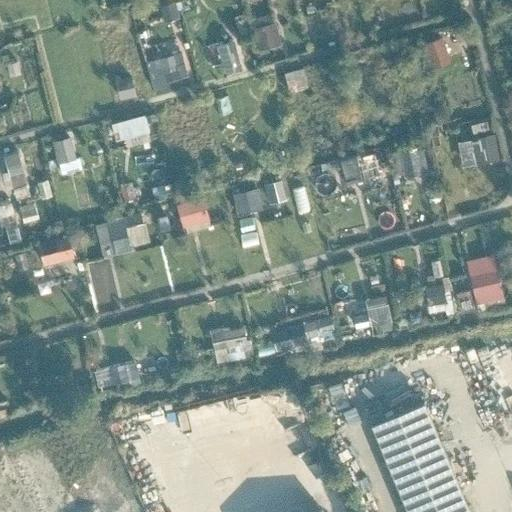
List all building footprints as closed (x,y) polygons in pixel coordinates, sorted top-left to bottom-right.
[(257,46),(280,40),(273,17),(251,23),(257,46)] [(427,64),(449,60),(444,34),(422,38),(427,64)] [(233,38),(218,40),(221,67),(236,65),(233,38)] [(350,49),(352,68),(381,65),(379,46),(350,49)] [(159,78),(186,74),(184,59),(156,63),(159,78)] [(130,74),(113,76),(115,94),(132,92),(130,74)] [(141,110),(110,118),(118,145),(148,136),(141,110)] [(501,155),(496,130),(458,137),(463,163),(501,155)] [(70,132),(51,137),(60,171),(79,166),(70,132)] [(424,170),(423,145),(393,146),(394,171),(424,170)] [(18,149),(7,151),(14,187),(26,184),(18,149)] [(340,155),(342,182),(376,179),(374,152),(340,155)] [(234,209),(263,205),(260,182),(231,185),(234,209)] [(203,193),(175,200),(181,224),(209,217),(203,193)] [(96,220),(101,251),(148,242),(142,211),(96,220)] [(38,240),(45,262),(73,253),(66,231),(38,240)] [(475,301),(503,296),(495,251),(467,256),(475,301)] [(470,288),(457,289),(458,304),(471,303),(470,288)] [(388,293),(366,295),(369,322),(390,321),(388,293)] [(332,315),(271,327),(275,348),(336,337),(332,315)] [(250,351),(248,324),(210,326),(211,353),(250,351)] [(133,358),(105,364),(109,383),(137,376),(133,358)] [(405,511),(469,511),(424,404),(370,427),(405,511)] [(87,511),(42,432),(5,453),(6,455),(0,458),(0,511),(87,511)]
